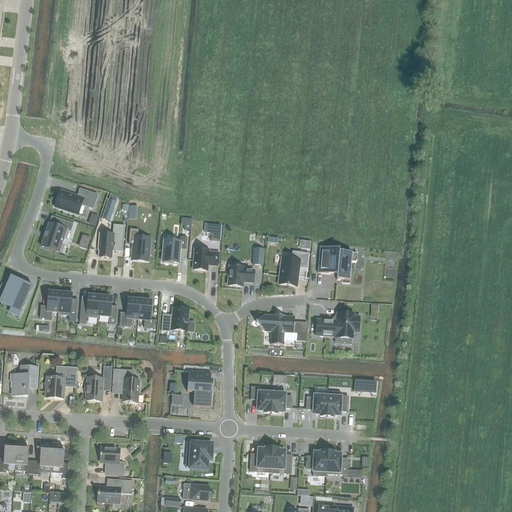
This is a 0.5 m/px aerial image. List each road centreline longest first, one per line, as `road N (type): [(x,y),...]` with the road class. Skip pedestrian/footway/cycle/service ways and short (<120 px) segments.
road 1 (residential): [(9,136),(37,142),(47,157),(17,252),(21,265),(44,275),(180,289),(225,325)]
road 2 (unknown): [(205,0),(193,141),(165,160),(37,142)]
road 3 (unknown): [(354,0),(339,183)]
road 4 (unknown): [(196,104),(344,121)]
road 5 (unknown): [(47,143),(64,0)]
road 6 (residential): [(86,421),(229,429)]
road 7 (tertiary): [(26,0),(9,136)]
road 8 (residential): [(229,429),(353,437)]
